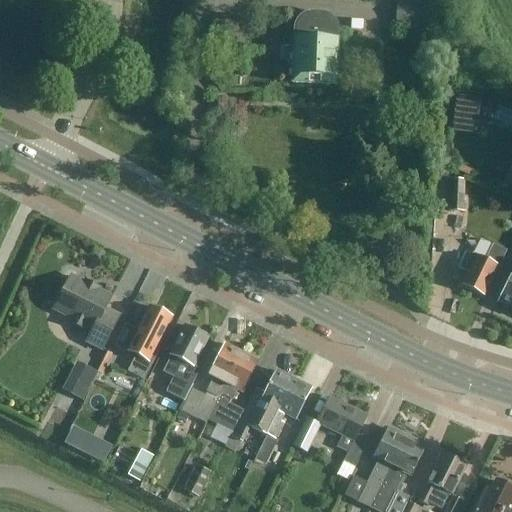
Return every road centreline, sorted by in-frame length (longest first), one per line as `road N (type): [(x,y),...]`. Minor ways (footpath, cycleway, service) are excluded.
road 1 (unclassified): [(511,394),(418,361),(45,169)]
road 2 (unclassified): [(45,169),(103,58),(116,0)]
